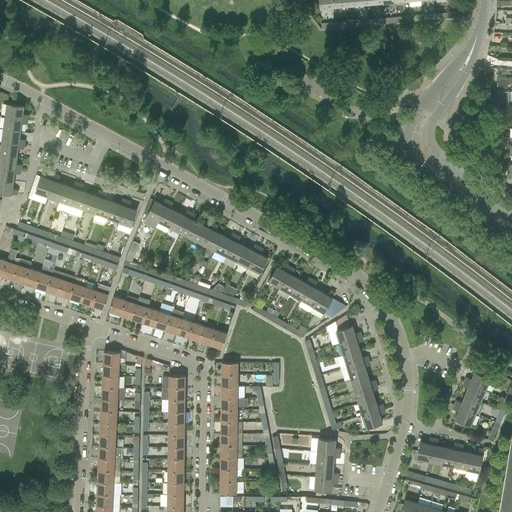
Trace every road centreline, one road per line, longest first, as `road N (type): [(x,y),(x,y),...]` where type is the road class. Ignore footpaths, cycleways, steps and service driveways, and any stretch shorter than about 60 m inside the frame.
road 1 (residential): [(374,511),(406,431),(410,395),(401,344),(376,297),(348,271),(0,79)]
road 2 (tertiary): [(480,17),(412,115),(408,148),(511,238)]
road 3 (residential): [(202,511),(202,364),(87,327)]
road 4 (tertiary): [(511,215),(433,155),(424,135),(480,17)]
road 5 (residential): [(76,511),(87,327)]
